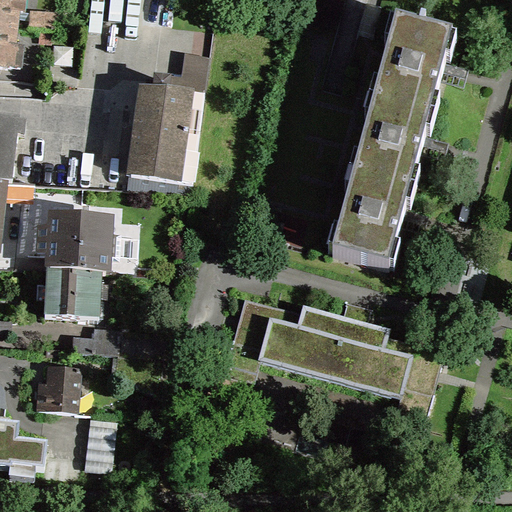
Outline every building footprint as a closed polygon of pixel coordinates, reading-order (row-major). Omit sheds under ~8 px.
[(16,0),(0,0),(0,75),(9,77),(16,0)] [(444,72),(452,41),(396,25),(329,257),(386,274),(401,223),(421,151),(444,72)] [(186,110),(131,104),(121,194),(176,200),(186,110)] [(0,187),(3,188),(9,137),(19,138),(21,119),(0,116),(0,187)] [(108,222),(38,218),(35,274),(96,277),(105,277),(108,222)] [(96,277),(35,274),(33,322),(94,324),(96,277)] [(291,336),(263,329),(253,371),(399,408),(409,366),(381,359),(387,334),(353,325),(297,311),(291,336)] [(79,371),(46,368),(42,414),(76,417),(79,371)] [(114,427),(87,424),(81,473),(108,476),(114,427)] [(35,446),(5,443),(6,431),(0,429),(0,476),(32,480),(35,446)]
